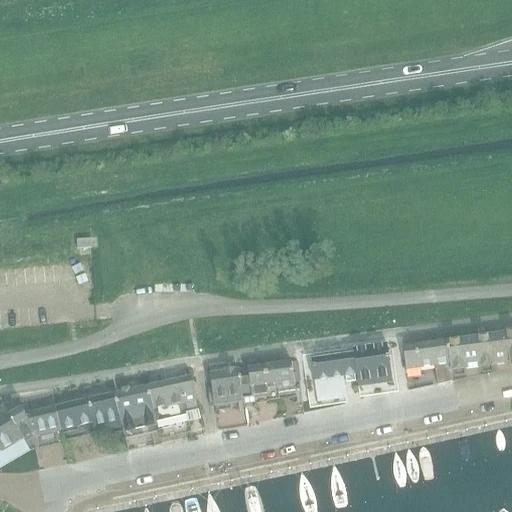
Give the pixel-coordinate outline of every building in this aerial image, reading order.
[(511,331),(488,335),(493,365),(511,362),(511,331)] [(446,341),(449,364),(450,371),(493,365),(488,335),(446,341)] [(433,366),(449,364),(446,341),(403,347),(406,370),(433,366)] [(353,354),(311,360),(317,400),(360,394),(359,390),(392,386),(386,344),(352,349),(353,354)] [(297,361),(264,366),(265,377),(275,376),(277,389),(295,387),(295,383),(299,382),(300,382),(297,361)] [(449,364),(434,366),(437,385),(452,381),(450,371),(449,364)] [(237,370),(241,397),(242,396),(243,405),(270,401),(269,391),(277,389),(275,376),(265,377),(264,366),(237,370)] [(214,401),(241,397),(237,370),(210,374),(214,401)] [(191,377),(147,387),(155,421),(156,420),(186,413),(185,408),(197,405),(195,399),(191,377)] [(147,387),(115,394),(121,421),(122,421),(127,445),(160,438),(156,420),(155,421),(147,387)] [(115,394),(55,407),(61,430),(63,429),(97,422),(99,426),(121,421),(115,394)] [(61,430),(55,407),(24,414),(21,409),(11,415),(5,405),(0,408),(0,462),(39,440),(40,446),(66,440),(63,429),(61,430)]
